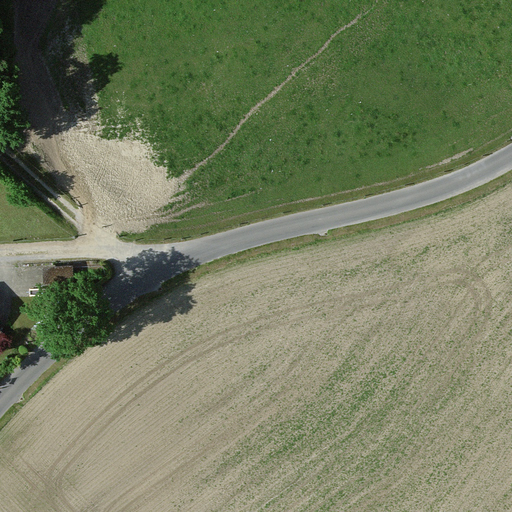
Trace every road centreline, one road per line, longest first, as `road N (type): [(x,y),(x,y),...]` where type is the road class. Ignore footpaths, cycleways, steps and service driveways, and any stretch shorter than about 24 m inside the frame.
road 1 (unclassified): [(511,156),(425,193),(190,254),(113,295),(48,348),(0,402)]
road 2 (track): [(104,245),(0,148)]
